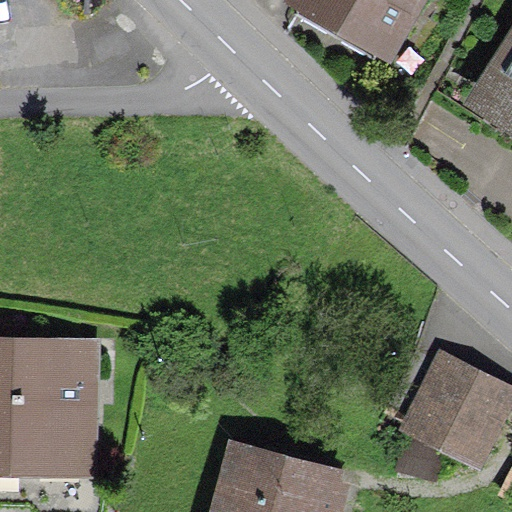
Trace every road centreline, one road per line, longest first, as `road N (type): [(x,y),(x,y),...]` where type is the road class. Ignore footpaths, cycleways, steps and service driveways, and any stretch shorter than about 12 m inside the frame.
road 1 (tertiary): [(511,305),(285,92)]
road 2 (residential): [(285,92),(0,116)]
road 3 (tertiary): [(285,92),(186,0)]
